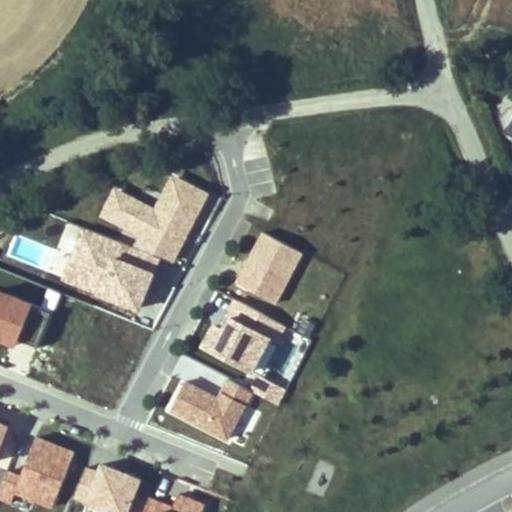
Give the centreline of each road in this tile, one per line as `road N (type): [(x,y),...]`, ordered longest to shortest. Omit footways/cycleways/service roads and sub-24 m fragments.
road 1 (residential): [(123,435),(241,198),(226,120)]
road 2 (unclassified): [(226,120),(30,158),(0,181)]
road 3 (unclassified): [(442,93),(226,120)]
road 4 (unclassified): [(442,93),(511,241)]
road 5 (residential): [(0,383),(123,435)]
